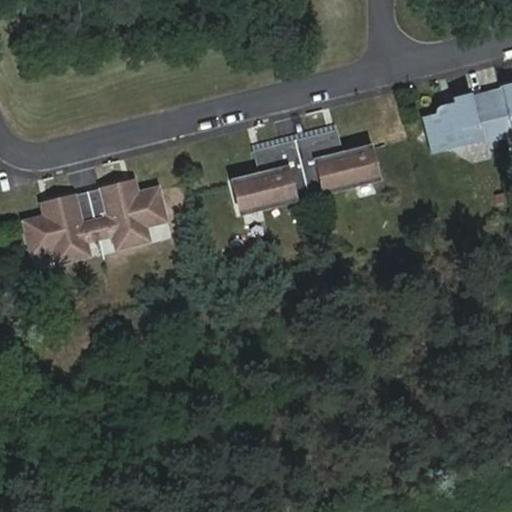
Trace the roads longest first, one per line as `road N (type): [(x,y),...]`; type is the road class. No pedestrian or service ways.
road 1 (residential): [(0,138),(17,156),(50,153),(386,69)]
road 2 (residential): [(386,69),(511,39)]
